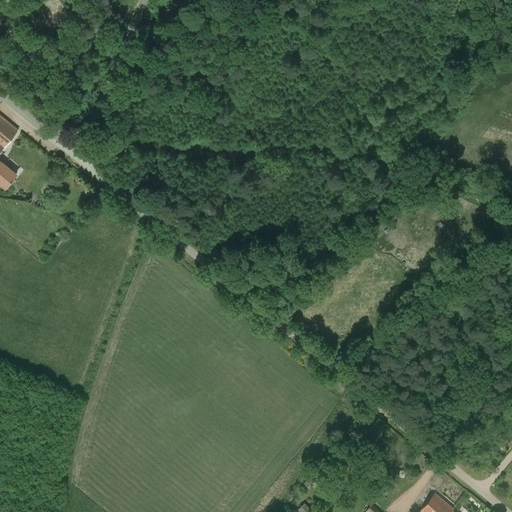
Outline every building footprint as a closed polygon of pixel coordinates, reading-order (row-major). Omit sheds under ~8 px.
[(0,143),(4,148),(18,131),(0,115),(0,143)] [(0,183),(6,188),(17,175),(0,161),(0,183)] [(368,477),(378,484),(387,472),(378,465),(368,477)] [(304,484),(310,489),(319,478),(313,473),(304,484)] [(420,511),(450,511),(452,511),(453,509),(434,494),(420,511)] [(313,511),(304,503),(298,510),(299,511),(313,511)]
